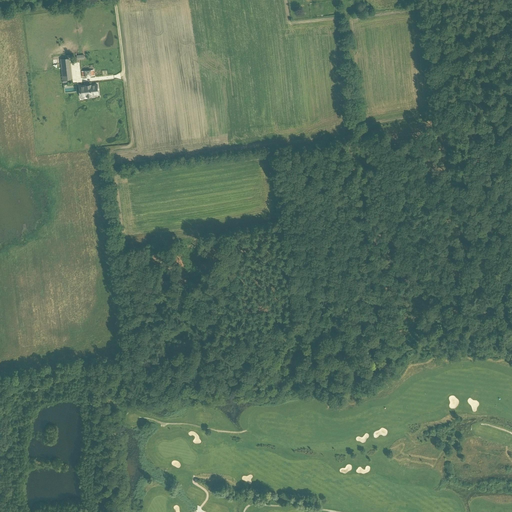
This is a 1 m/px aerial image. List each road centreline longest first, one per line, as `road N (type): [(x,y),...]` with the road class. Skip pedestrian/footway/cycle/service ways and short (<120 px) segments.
road 1 (track): [(511,342),(476,348),(431,341),(394,354),(368,349),(231,375),(135,378),(133,357)]
road 2 (track): [(114,0),(132,142),(108,153),(133,357)]
road 3 (track): [(135,378),(115,391),(108,413),(116,511)]
road 4 (track): [(133,357),(0,379)]
